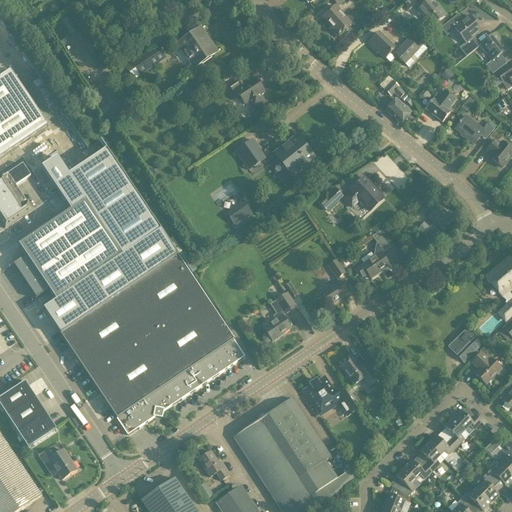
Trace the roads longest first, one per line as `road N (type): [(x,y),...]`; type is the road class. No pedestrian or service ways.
road 1 (tertiary): [(121,477),(489,230)]
road 2 (tertiary): [(489,230),(455,181),(306,58),(253,0)]
road 3 (residential): [(511,434),(466,392),(454,395),(373,472),(365,511)]
road 4 (unclassified): [(121,477),(0,298)]
